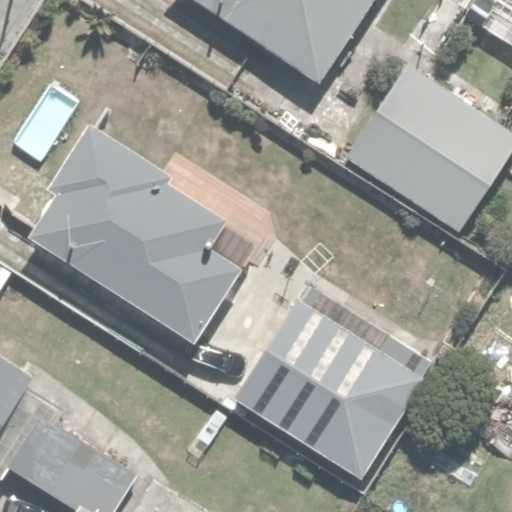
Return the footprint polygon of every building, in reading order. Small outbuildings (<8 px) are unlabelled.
[(203,0),(308,71),(356,0),(203,0)] [(511,0),(487,0),(476,18),(511,39),(511,0)] [(455,222),(511,132),(511,118),(405,50),(342,149),(455,222)] [(184,331),(232,256),(206,239),(225,210),(79,117),(42,176),(56,185),(27,231),(184,331)] [(297,281),(229,390),(363,466),(426,355),(297,281)] [(0,427),(35,374),(0,350),(0,427)] [(119,511),(117,510),(153,457),(46,386),(1,454),(77,505),(72,511),(119,511)]
